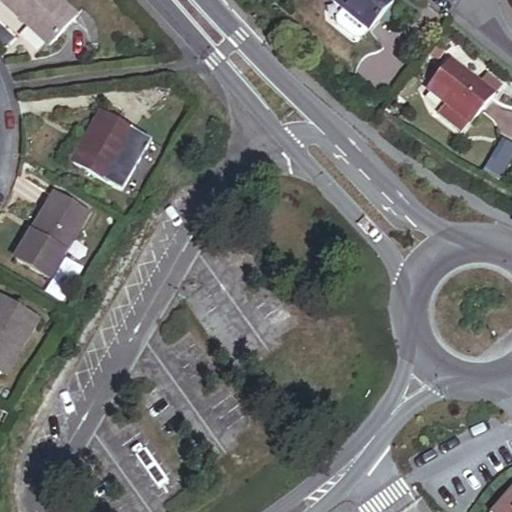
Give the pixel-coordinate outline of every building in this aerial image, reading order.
[(74,19),(54,0),(1,0),(0,1),(47,47),(74,19)] [(392,5),(386,0),(335,0),(333,4),(351,20),(348,23),(348,29),(358,36),(363,36),(367,33),(392,5)] [(450,63),(428,90),(447,106),(438,118),(461,137),(493,97),(450,63)] [(405,103),(398,97),(389,109),(396,114),(405,103)] [(105,184),(134,135),(100,115),(87,137),(92,140),(76,167),(105,184)] [(67,223),(75,210),(53,197),(30,235),(32,236),(35,238),(51,213),(67,223)] [(49,282),(87,218),(75,210),(67,223),(51,213),(35,238),(32,236),(16,262),(49,282)] [(0,301),(0,375),(5,378),(37,324),(0,301)] [(16,397),(0,387),(0,404),(8,410),(16,397)] [(511,511),(511,485),(491,510),(493,511),(511,511)]
